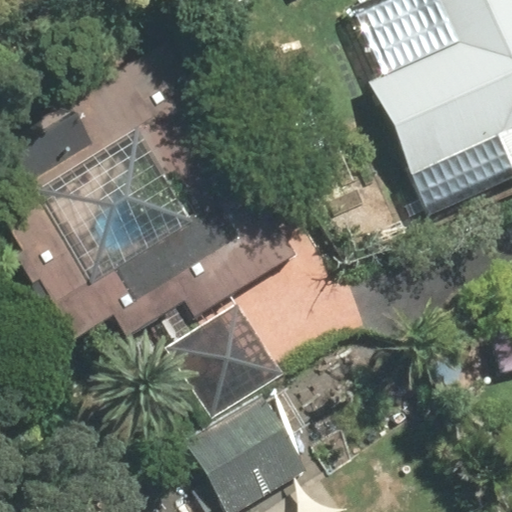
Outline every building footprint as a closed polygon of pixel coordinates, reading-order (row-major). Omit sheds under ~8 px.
[(511,0),(327,0),(364,82),(419,218),(511,179),(511,0)] [(162,36),(0,131),(0,249),(57,346),(102,319),(115,341),(177,305),(187,321),(294,258),(162,36)] [(330,77),(282,96),(313,175),(362,155),(330,77)] [(361,195),(309,219),(326,257),(378,233),(361,195)] [(230,306),(160,354),(207,421),(276,374),(230,306)]
